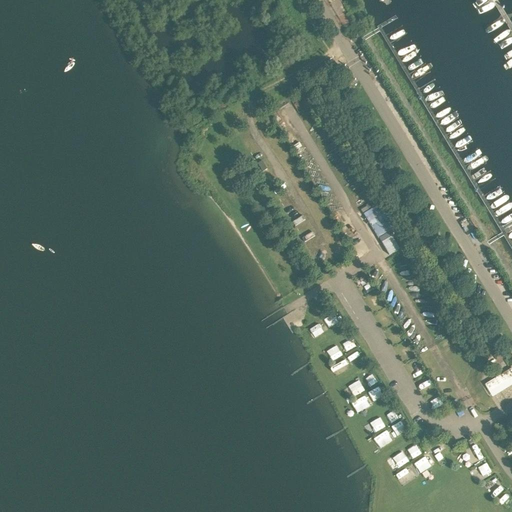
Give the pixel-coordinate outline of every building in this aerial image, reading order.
[(338,68),(338,67),(334,62),(330,64),(334,70),(338,68)] [(364,213),(387,256),(399,249),(389,232),(394,229),(380,204),(364,213)] [(289,305),(288,304),(283,307),(261,321),(262,322),(283,309),(289,305)] [(293,312),(293,311),(286,315),(266,328),(266,329),(283,319),(293,312)] [(386,314),(378,318),(381,325),(389,321),(386,314)] [(308,327),(313,338),(322,334),(317,324),(308,327)] [(511,377),(511,367),(485,385),(489,392),(511,377)] [(426,395),(435,388),(426,375),(416,381),(426,395)] [(359,381),(345,390),(351,399),(364,390),(359,381)] [(364,396),(351,404),(358,414),(370,406),(364,396)] [(392,428),(398,436),(407,430),(401,422),(392,428)] [(376,437),(382,447),(393,440),(386,430),(376,437)] [(414,448),(408,452),(412,459),(419,455),(414,448)] [(430,466),(425,456),(414,462),(419,472),(430,466)] [(486,463),(475,469),(481,480),(492,474),(486,463)] [(402,486),(415,477),(408,466),(395,475),(402,486)]
